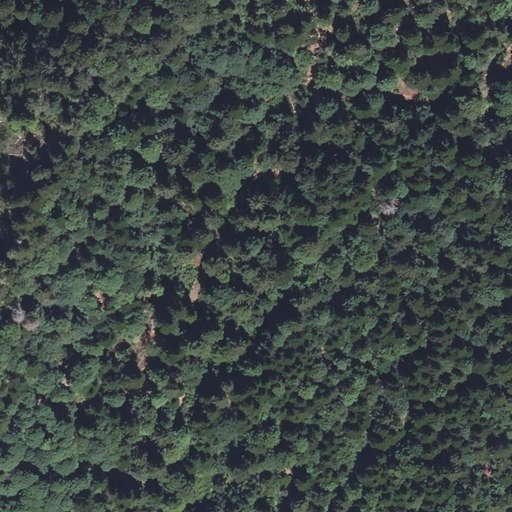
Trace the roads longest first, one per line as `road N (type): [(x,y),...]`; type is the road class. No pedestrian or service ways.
road 1 (track): [(511,53),(459,103),(346,90),(301,117),(264,172),(227,206),(191,297),(185,350)]
road 2 (track): [(185,350),(158,511)]
